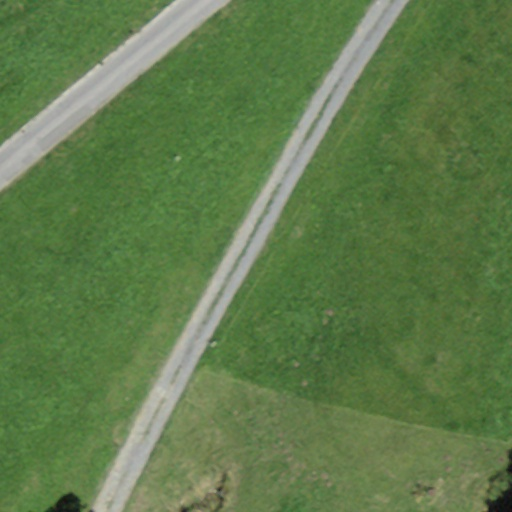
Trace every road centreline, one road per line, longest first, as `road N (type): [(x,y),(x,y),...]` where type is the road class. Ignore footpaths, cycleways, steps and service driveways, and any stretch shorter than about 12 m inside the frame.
road 1 (track): [(395,0),(318,113),(109,511)]
road 2 (residential): [(207,0),(0,171)]
